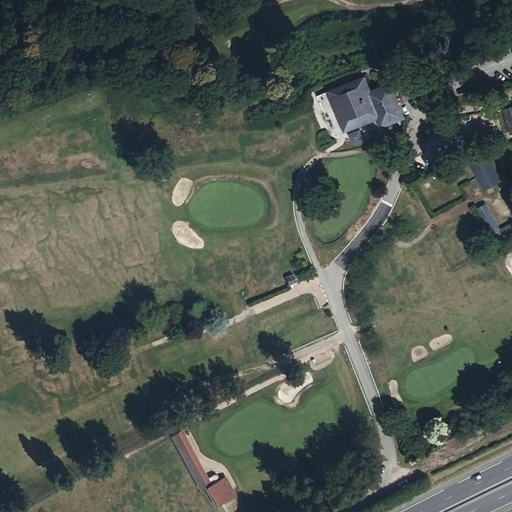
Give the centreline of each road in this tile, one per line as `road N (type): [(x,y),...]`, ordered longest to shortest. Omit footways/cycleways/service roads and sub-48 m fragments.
road 1 (residential): [(333,511),(373,490),(388,443),(332,277),(385,207),(414,138),(477,69),(511,57)]
road 2 (track): [(373,490),(511,427)]
